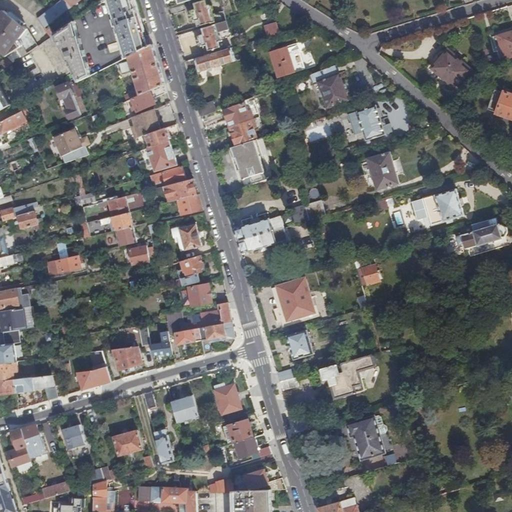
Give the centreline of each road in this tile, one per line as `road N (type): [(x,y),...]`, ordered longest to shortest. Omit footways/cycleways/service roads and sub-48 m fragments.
road 1 (residential): [(154,0),(257,351)]
road 2 (residential): [(0,420),(257,351)]
road 3 (residential): [(257,351),(308,511)]
